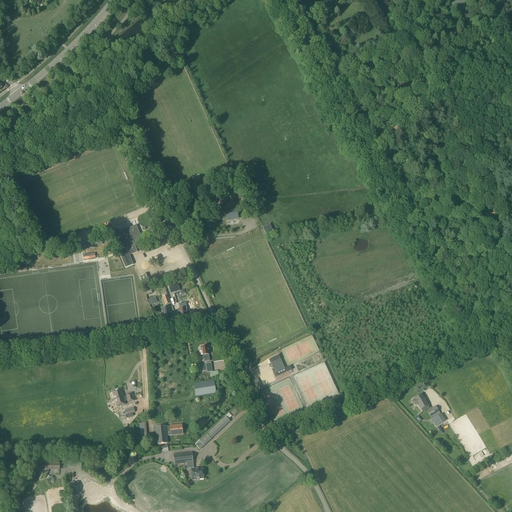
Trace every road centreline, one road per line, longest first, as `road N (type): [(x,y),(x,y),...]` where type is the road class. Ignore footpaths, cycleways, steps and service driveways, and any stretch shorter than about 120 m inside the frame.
road 1 (track): [(469,0),(457,44),(400,93),(453,199),(403,219),(276,0)]
road 2 (unclassified): [(274,442),(482,340),(511,352)]
road 3 (unclassified): [(0,359),(212,329)]
road 4 (track): [(159,199),(101,75)]
road 5 (secondary): [(19,92),(113,0)]
road 6 (unclassified): [(274,442),(212,329)]
road 7 (track): [(0,152),(101,75)]
